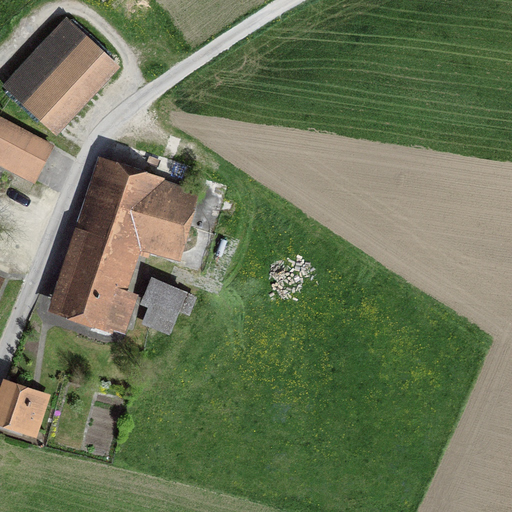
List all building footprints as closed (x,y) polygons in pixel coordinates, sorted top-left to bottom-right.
[(6,86),(55,132),(116,66),(67,20),(6,86)] [(0,121),(0,160),(35,179),(52,147),(33,137),(32,138),(0,121)] [(209,191),(112,156),(57,308),(112,327),(140,250),(182,265),(209,191)] [(198,298),(154,279),(147,295),(154,299),(145,321),(172,333),(183,309),(192,313),(198,298)] [(50,395),(9,384),(0,417),(0,428),(37,439),(50,395)]
